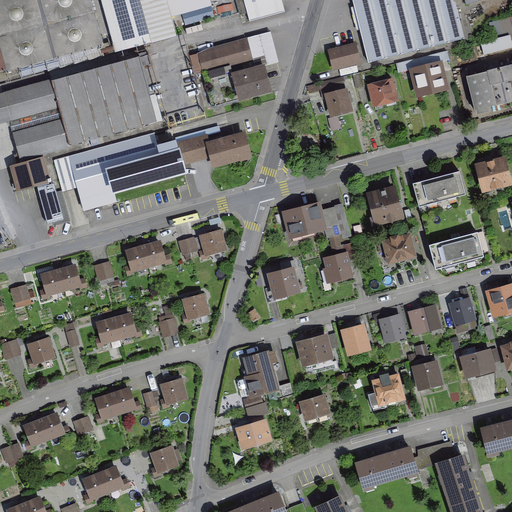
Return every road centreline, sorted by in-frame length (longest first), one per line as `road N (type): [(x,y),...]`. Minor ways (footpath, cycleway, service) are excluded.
road 1 (residential): [(511,406),(352,448),(195,506)]
road 2 (residential): [(511,270),(221,344)]
road 3 (residential): [(262,193),(0,265)]
road 4 (residential): [(511,128),(262,193)]
road 5 (residential): [(221,344),(0,418)]
road 6 (residential): [(262,193),(318,0)]
road 7 (residential): [(221,344),(195,506)]
road 8 (residential): [(262,193),(221,344)]
